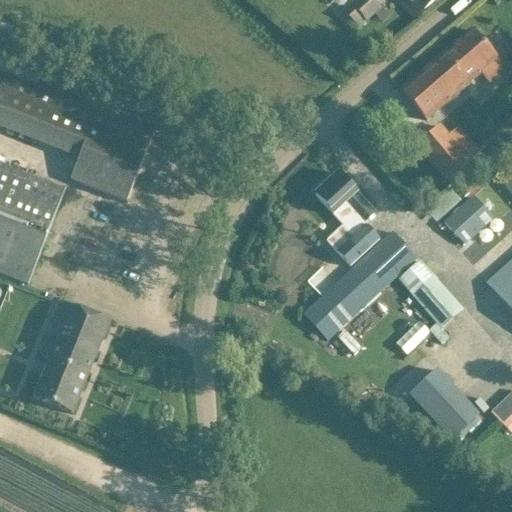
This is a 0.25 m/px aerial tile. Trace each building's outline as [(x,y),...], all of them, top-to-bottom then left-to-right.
[(371,0),(359,0),(345,12),(358,27),(373,15),(380,9),(371,0)] [(437,0),(399,0),(416,19),(437,0)] [(380,9),(373,15),(381,24),(388,18),(380,9)] [(481,75),(490,85),(505,71),(472,32),(402,93),(427,122),(481,75)] [(70,181),(108,197),(126,204),(154,133),(135,126),(0,72),(0,123),(81,155),(70,181)] [(437,125),(416,144),(446,177),(467,159),(437,125)] [(0,275),(9,279),(28,286),(65,191),(0,165),(0,275)] [(352,271),(382,243),(362,222),(373,212),(338,175),(315,197),(343,227),(326,243),(352,271)] [(472,198),(443,224),(464,246),(492,220),(472,198)] [(352,271),(337,284),(322,268),(307,283),(322,299),(303,317),(327,342),(415,260),(392,234),(382,243),(352,271)] [(511,259),(486,283),(511,311),(511,259)] [(462,311),(420,262),(399,281),(442,329),(462,311)] [(33,400),(54,408),(72,415),(109,324),(64,305),(42,357),(49,359),(33,400)] [(436,326),(429,332),(441,346),(448,340),(436,326)] [(429,346),(406,369),(415,378),(438,355),(429,346)] [(410,397),(452,443),(479,418),(437,372),(410,397)] [(511,395),(491,414),(502,426),(510,435),(511,433),(511,395)]
